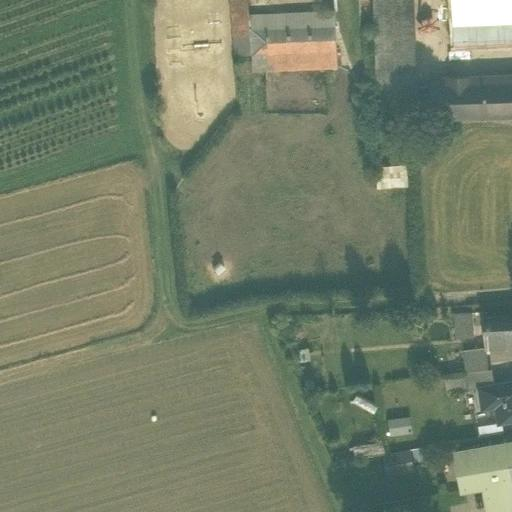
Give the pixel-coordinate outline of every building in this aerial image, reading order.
[(251,53),(252,71),(337,67),(334,13),(248,17),(247,0),(229,0),(233,54),(251,53)] [(374,0),(378,122),(407,121),(418,121),(414,0),(374,0)] [(511,42),(511,0),(452,0),(454,20),(455,45),(511,42)] [(431,86),(432,120),(506,117),(504,83),(431,86)] [(511,216),(511,204),(490,205),(491,217),(511,216)] [(511,269),(493,271),(494,283),(511,281),(511,269)] [(454,314),(456,338),(474,336),(473,313),(454,314)] [(485,337),(511,336),(511,319),(484,321),(485,337)] [(511,336),(485,337),(485,348),(485,349),(511,347),(511,336)] [(463,351),(467,373),(488,371),(485,349),(485,348),(463,351)] [(492,370),(488,371),(467,373),(469,385),(494,382),(492,370)] [(511,382),(494,385),(480,388),(482,399),(487,398),(489,407),(497,405),(499,422),(511,419),(511,382)] [(389,417),(390,433),(413,432),(412,416),(389,417)] [(487,502),(489,511),(511,511),(511,485),(511,481),(511,480),(511,441),(457,451),(464,489),(489,485),(492,501),(487,502)] [(384,453),(388,474),(415,469),(411,449),(384,453)]
